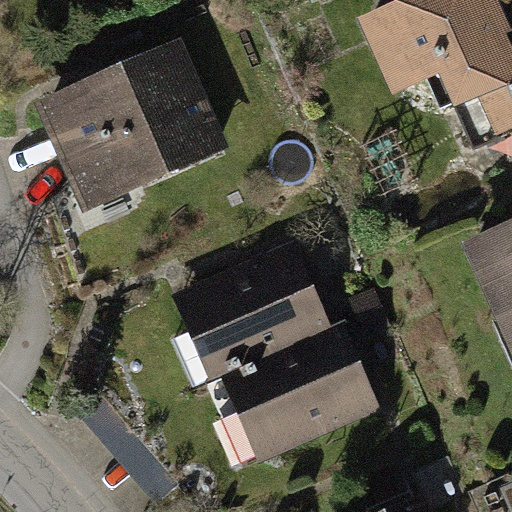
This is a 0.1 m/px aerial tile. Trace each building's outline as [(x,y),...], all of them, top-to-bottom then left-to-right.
[(491,0),(386,0),(360,11),(397,97),(443,77),(457,109),(483,97),(500,136),(511,130),(511,74),(495,36),(505,31),(491,0)] [(177,54),(42,109),(85,212),(219,157),(177,54)] [(511,233),(470,252),(511,346),(511,233)] [(177,297),(216,383),(325,334),(286,247),(177,297)] [(216,383),(255,469),(364,420),(325,334),(216,383)]
